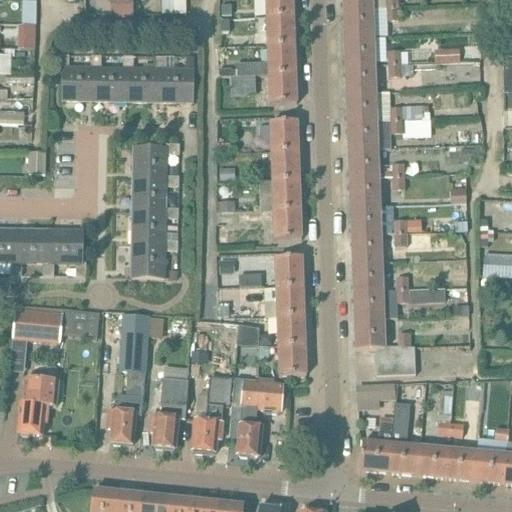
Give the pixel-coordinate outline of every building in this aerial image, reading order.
[(132,18),(131,0),(110,0),(111,19),(132,18)] [(160,0),(161,16),(185,15),(184,0),(160,0)] [(265,0),(266,8),(253,8),(254,20),(294,18),(293,0),(265,0)] [(373,12),(372,0),(343,0),(344,13),(373,12)] [(385,0),(386,11),(399,11),(398,0),(385,0)] [(399,11),(386,11),(386,24),(399,24),(399,11)] [(374,40),(374,39),(373,12),(344,13),(345,41),(374,40)] [(24,16),(24,27),(35,27),(35,16),(24,16)] [(254,21),(232,22),(233,35),(267,34),(267,48),(295,47),(294,18),(254,20),(254,21)] [(18,28),(18,38),(35,38),(35,29),(18,28)] [(0,51),(10,52),(21,52),(21,40),(0,39),(0,51)] [(375,69),(375,68),(374,40),(345,41),(346,70),(375,69)] [(296,76),(295,48),(295,47),(267,48),(268,65),(236,67),(237,73),(231,73),(231,72),(219,72),(219,79),(255,78),(268,77),(296,76)] [(10,52),(0,51),(0,76),(9,77),(10,52)] [(435,66),(460,65),(459,51),(434,52),(435,66)] [(388,68),(401,68),(400,65),(413,65),(412,54),(387,55),(388,68)] [(69,71),(69,58),(59,58),(59,72),(63,72),(62,104),(83,104),(83,102),(89,102),(90,71),(69,71)] [(101,59),(96,59),(91,58),(91,71),(90,71),(89,102),(94,103),(94,104),(116,105),(116,103),(121,103),(121,72),(101,71),(101,59)] [(134,59),(128,59),(123,59),(123,72),(121,72),(121,103),(127,103),(126,105),(148,105),(148,103),(154,104),(154,72),(133,72),(134,59)] [(166,60),(161,60),(156,60),(156,72),(154,72),(154,104),(159,104),(159,105),(180,106),(180,104),(191,104),(191,106),(192,106),(193,73),(166,72),(166,60)] [(401,68),(388,68),(388,81),(401,80),(401,68)] [(376,96),(375,69),(346,70),(347,97),(376,96)] [(297,107),(296,77),(296,76),(268,77),(269,108),(297,107)] [(34,78),(5,78),(5,87),(34,87),(34,78)] [(219,79),(219,80),(231,80),(232,100),(256,99),(255,78),(219,79)] [(377,125),(377,103),(391,102),(390,96),(376,96),(347,97),(348,126),(377,125)] [(390,124),(403,124),(403,111),(390,112),(390,124)] [(0,128),(24,128),(24,115),(0,114),(0,128)] [(390,124),(391,137),(404,137),(403,124),(390,124)] [(298,125),(270,126),(271,155),(299,154),(298,125)] [(349,153),(378,152),(377,125),(348,126),(349,153)] [(0,140),(23,141),(24,128),(0,128),(0,140)] [(179,157),(179,147),(165,147),(165,151),(134,151),(133,172),(135,172),(135,177),(166,178),(166,156),(179,157)] [(379,181),(378,153),(378,152),(349,153),(350,182),(379,181)] [(299,154),(271,155),(272,185),(300,184),(299,154)] [(46,156),(32,155),(29,155),(28,178),(45,178),(46,156)] [(392,180),(405,180),(404,168),(392,168),(392,180)] [(166,179),(166,178),(135,177),(135,183),(133,183),(133,204),(135,204),(134,209),(165,210),(166,189),(179,189),(179,179),(166,179)] [(405,180),(392,180),(393,194),(406,193),(405,191),(405,181),(405,180)] [(351,211),(380,210),(379,181),(350,182),(351,211)] [(300,184),(272,185),(273,214),(301,213),(300,184)] [(437,205),(438,235),(459,234),(458,204),(437,205)] [(165,211),(165,210),(134,209),(134,215),(133,215),(132,236),(134,236),(134,241),(165,242),(165,221),(178,222),(178,211),(165,211)] [(352,238),(381,237),(380,210),(351,211),(352,238)] [(301,213),(273,214),(274,244),(302,243),(301,213)] [(422,223),(406,224),(406,236),(422,236),(422,223)] [(406,224),(394,224),(394,237),(406,236),(406,224)] [(18,233),(17,233),(0,232),(0,265),(11,266),(11,279),(21,279),(22,266),(23,266),(24,235),(18,235),(18,233)] [(51,234),(50,234),(29,233),(29,235),(24,235),(23,266),(43,266),(43,279),(54,280),(54,266),(55,266),(56,236),(51,235),(51,234)] [(75,280),(86,280),(86,266),(82,266),(82,234),(61,234),(61,236),(56,236),(55,266),(75,267),(75,280)] [(394,237),(395,250),(407,250),(406,236),(394,237)] [(382,266),(381,238),(381,237),(352,238),(353,267),(382,266)] [(228,238),(218,238),(218,249),(229,248),(228,238)] [(165,243),(165,242),(134,241),(134,247),(132,247),(132,268),(133,268),(133,280),(132,279),(132,281),(164,281),(165,254),(178,254),(178,249),(178,243),(165,243)] [(483,280),(511,281),(511,258),(485,257),(483,280)] [(302,260),(275,261),(275,280),(276,291),(303,290),(302,260)] [(220,265),(220,277),(234,277),(234,264),(220,265)] [(383,294),(382,266),(353,267),(354,295),(383,294)] [(261,277),(239,278),(239,290),(261,289),(261,277)] [(396,293),(409,293),(408,280),(396,281),(396,293)] [(267,292),(264,292),(265,305),(276,305),(277,320),(304,319),(303,290),(276,291),(267,291),(267,292)] [(396,293),(397,307),(445,305),(444,295),(443,295),(442,292),(409,293),(396,293)] [(384,322),(383,294),(354,295),(355,323),(384,322)] [(62,315),(16,310),(13,342),(59,347),(62,315)] [(123,319),(119,375),(145,377),(146,364),(148,340),(149,321),(149,320),(123,319)] [(304,319),(277,320),(278,350),(305,349),(304,319)] [(149,321),(148,340),(162,341),(163,322),(149,321)] [(385,339),(384,322),(355,323),(356,352),(376,351),(385,351),(385,339)] [(236,347),(270,348),(271,330),(236,329),(236,347)] [(215,331),(213,355),(231,357),(233,332),(215,331)] [(411,337),(398,337),(398,338),(398,350),(401,350),(411,350),(411,337)] [(307,378),(305,349),(278,350),(279,379),(307,378)] [(385,351),(376,351),(376,365),(402,364),(401,360),(401,350),(398,350),(385,351)] [(401,350),(401,360),(415,359),(414,350),(411,350),(401,350)] [(192,355),(191,366),(206,366),(207,355),(192,355)] [(401,360),(402,364),(402,369),(415,369),(415,359),(401,360)] [(402,364),(376,365),(377,379),(402,378),(402,369),(402,364)] [(415,369),(402,369),(402,378),(415,377),(415,369)] [(222,426),(223,410),(229,411),(231,382),(210,380),(205,425),(194,423),(191,453),(216,456),(217,443),(221,443),(223,426),(222,426)] [(60,383),(24,381),(22,407),(21,407),(18,436),(42,439),(44,426),(47,426),(48,411),(58,412),(60,383)] [(185,422),(189,385),(186,385),(163,382),(160,409),(163,410),(162,420),(151,419),(149,436),(154,437),(152,450),(176,452),(178,422),(185,422)] [(283,387),(258,385),(244,384),(236,458),(260,460),(263,430),(256,430),(257,413),(281,415),(283,387)] [(395,388),(358,388),(359,402),(395,402),(395,388)] [(135,401),(120,400),(119,416),(108,415),(106,432),(111,432),(110,446),(133,448),(136,417),(134,417),(135,401)] [(406,448),(410,409),(395,407),(393,422),(393,434),(389,477),(418,480),(421,450),(406,448)] [(393,434),(393,422),(381,421),(379,446),(363,444),(360,474),(389,477),(393,434)] [(450,439),(451,427),(438,426),(437,438),(450,439)] [(451,427),(450,439),(463,441),(464,429),(451,427)] [(508,446),(509,433),(495,431),(494,444),(508,446)] [(449,452),(448,452),(421,450),(418,480),(446,482),(449,452)] [(478,455),(476,455),(449,452),(446,482),(475,485),(478,455)] [(506,458),(504,458),(478,455),(475,485),(504,488),(506,458)] [(116,511),(118,495),(93,493),(91,511),(116,511)] [(141,511),(143,498),(118,495),(116,511),(141,511)] [(166,511),(168,500),(143,498),(141,511),(166,511)] [(192,511),(194,503),(168,500),(166,511),(192,511)] [(217,511),(218,506),(194,503),(192,511),(217,511)]
